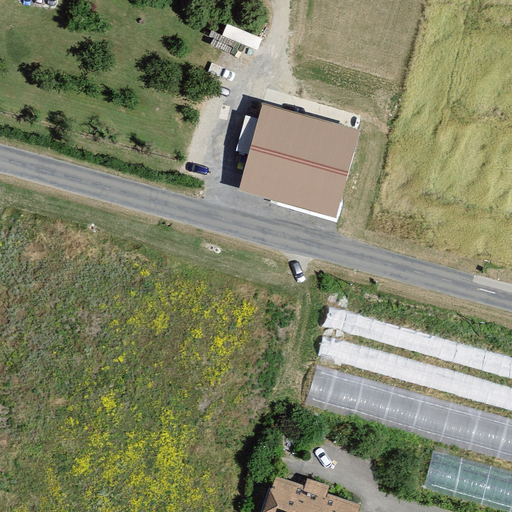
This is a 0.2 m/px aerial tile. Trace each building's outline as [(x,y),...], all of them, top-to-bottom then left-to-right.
[(266,111),(244,192),(339,218),(361,136),(266,111)] [(246,116),(238,150),(250,153),(258,119),(246,116)] [(317,368),(307,403),(376,422),(386,387),(317,368)] [(506,505),(511,467),(431,455),(425,493),(506,505)] [(278,483),(269,511),(363,511),(365,508),(329,498),(331,490),(309,484),(307,491),(278,483)]
